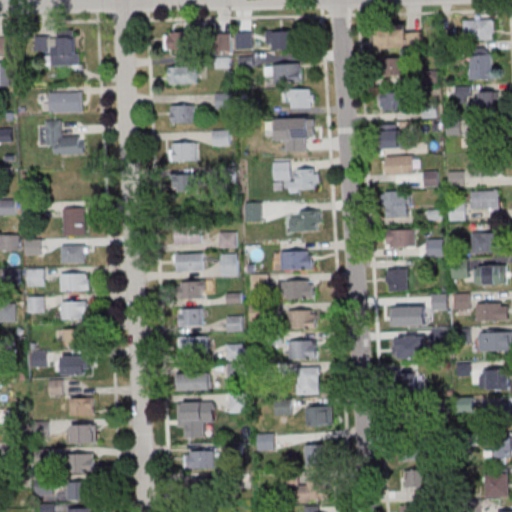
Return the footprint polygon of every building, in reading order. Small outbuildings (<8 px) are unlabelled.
[(464,40),(492,40),(492,20),(464,20),(464,40)] [(376,27),(377,48),(408,47),(408,26),(376,27)] [(267,31),(267,49),(297,49),(297,31),(267,31)] [(166,50),(194,50),(194,32),(166,32),(166,50)] [(0,55),(11,55),(10,37),(0,36),(0,55)] [(49,68),(79,67),(78,37),(37,38),(37,51),(49,51),(49,68)] [(494,80),(494,53),(472,53),(472,80),(494,80)] [(381,75),(408,75),(408,57),(381,57),(381,75)] [(0,62),(0,85),(12,85),(12,62),(0,62)] [(268,64),(269,83),(302,82),(301,64),(268,64)] [(198,83),(198,66),(169,66),(169,83),(198,83)] [(314,107),(314,90),(284,90),(285,107),(314,107)] [(83,92),(49,92),(49,112),(83,112),(83,92)] [(217,108),(232,108),(232,93),(217,93),(217,108)] [(410,93),(382,93),(382,109),(410,109),(410,93)] [(496,93),(478,93),(478,102),(470,102),(470,115),(496,115),(496,93)] [(437,117),(437,103),(423,103),(423,117),(437,117)] [(195,104),(171,104),(171,122),(195,122),(195,104)] [(291,134),(314,133),(314,118),(291,119),(291,134)] [(64,120),(47,120),(47,148),(54,148),(55,154),(85,154),(85,136),(64,136),(64,120)] [(231,129),(214,129),(214,145),(231,145),(231,129)] [(401,148),(401,129),(384,129),(384,148),(401,148)] [(467,130),(467,146),(491,146),(491,130),(467,130)] [(171,161),(198,161),(198,142),(171,142),(171,161)] [(414,174),(414,155),(386,155),(386,174),(414,174)] [(470,176),(497,176),(497,159),(470,159),(470,176)] [(291,162),(275,162),(275,180),(291,180),(291,162)] [(320,189),(320,169),(297,169),(297,189),(320,189)] [(450,170),(450,185),(464,185),(464,170),(450,170)] [(439,171),(426,171),(426,186),(439,186),(439,171)] [(202,173),(174,173),(174,191),(202,191),(202,173)] [(472,208),(500,208),(500,189),(472,189),(472,208)] [(383,190),(383,216),(411,216),(411,190),(383,190)] [(0,200),(17,200),(17,215),(0,215),(0,200)] [(25,203),(42,202),(42,217),(26,218),(25,203)] [(263,222),(263,202),(245,202),(245,222),(263,222)] [(86,208),(64,208),(64,235),(86,235),(86,208)] [(322,230),(322,209),(299,210),(299,218),(291,218),(291,231),(322,230)] [(200,244),(200,226),(174,226),(174,244),(200,244)] [(416,246),(416,229),(388,229),(388,246),(416,246)] [(238,248),(238,232),(220,232),(220,248),(238,248)] [(501,253),(501,232),(474,232),(474,253),(501,253)] [(1,236),(18,235),(18,250),(1,251),(1,236)] [(26,240),(43,239),(43,255),(26,255),(26,240)] [(63,246),(86,245),(86,263),(63,264),(63,246)] [(204,254),(177,254),(177,273),(204,273),(204,254)] [(239,276),(239,254),(221,254),(221,277),(239,276)] [(469,260),(453,260),(453,277),(469,277),(469,260)] [(390,290),(409,290),(409,265),(390,265),(390,290)] [(476,284),(497,284),(497,265),(476,265),(476,284)] [(5,269),(21,269),(22,284),(5,284),(5,269)] [(29,270),(45,269),(46,285),(29,285),(29,270)] [(62,274),(86,274),(86,292),(63,292),(62,274)] [(281,280),(281,298),(315,299),(315,280),(281,280)] [(206,282),(181,282),(181,299),(206,299),(206,282)] [(454,309),(472,309),(472,293),(454,293),(454,309)] [(449,294),(432,294),(432,309),(449,309),(449,294)] [(29,297),(46,297),(46,312),(30,313),(29,297)] [(62,301),(85,301),(86,319),(63,320),(62,301)] [(507,320),(507,302),(478,302),(478,320),(507,320)] [(0,304),(16,304),(17,319),(0,319),(0,304)] [(427,305),(390,305),(390,324),(427,324),(427,305)] [(180,308),(180,326),(204,326),(204,308),(180,308)] [(317,309),(291,309),(291,328),(317,328),(317,309)] [(229,316),(229,330),(244,330),(244,316),(229,316)] [(450,328),(434,328),(434,340),(450,340),(450,328)] [(65,329),(88,329),(89,347),(65,347),(65,329)] [(511,330),(481,331),(481,351),(511,350),(511,330)] [(398,336),(398,358),(427,358),(427,336),(398,336)] [(179,337),(179,352),(209,352),(209,337),(179,337)] [(317,340),(289,340),(289,359),(317,359),(317,340)] [(32,352),(48,352),(49,367),(32,368),(32,352)] [(63,357),(86,357),(87,375),(63,375),(63,357)] [(242,365),(230,365),(230,377),(242,377),(242,365)] [(322,367),(300,367),(300,390),(322,390),(322,367)] [(511,391),(511,369),(483,369),(483,391),(511,391)] [(212,391),(212,373),(179,373),(179,391),(212,391)] [(400,373),(400,395),(426,395),(426,373),(400,373)] [(230,412),(250,412),(250,393),(230,393),(230,412)] [(72,399),(95,398),(95,416),(72,417),(72,399)] [(179,419),(214,419),(214,403),(179,403),(179,419)] [(333,405),(305,405),(305,426),(333,425),(333,405)] [(72,426),(96,426),(96,444),(73,445),(72,426)] [(489,457),(511,457),(511,435),(489,436),(489,457)] [(399,440),(399,459),(429,459),(429,440),(399,440)] [(306,463),(329,463),(329,443),(306,443),(306,463)] [(35,450),(51,449),(51,465),(35,465),(35,450)] [(215,450),(185,450),(185,467),(215,467),(215,450)] [(68,455),(95,455),(95,472),(68,473),(68,455)] [(429,470),(399,470),(399,492),(429,492),(429,470)] [(511,497),(511,474),(486,474),(486,497),(511,497)] [(37,477),(54,477),(54,492),(38,493),(37,477)] [(221,479),(199,479),(199,497),(221,497),(221,479)] [(330,480),(300,480),(300,499),(330,499),(330,480)] [(69,482),(92,481),(92,486),(96,486),(96,500),(69,500),(69,482)]
